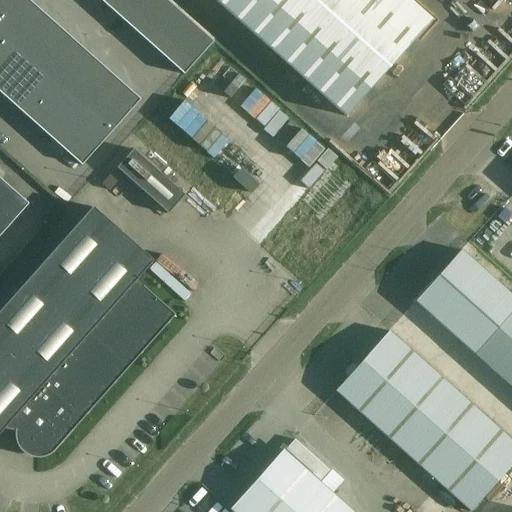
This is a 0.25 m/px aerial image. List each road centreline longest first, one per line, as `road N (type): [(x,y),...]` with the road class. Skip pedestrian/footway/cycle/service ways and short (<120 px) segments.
road 1 (unclassified): [(142,511),(511,97)]
road 2 (unknown): [(188,0),(349,143),(383,131),(460,37),(459,0)]
